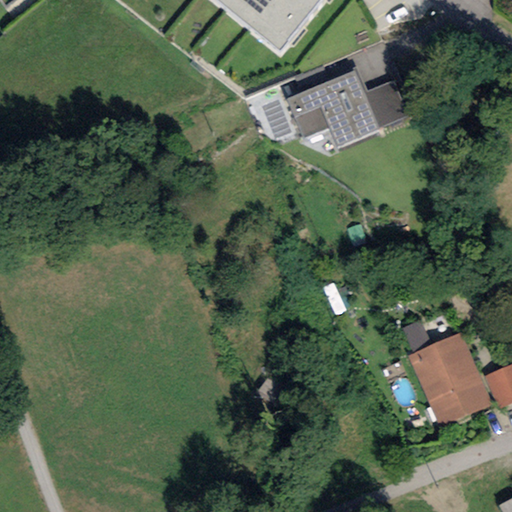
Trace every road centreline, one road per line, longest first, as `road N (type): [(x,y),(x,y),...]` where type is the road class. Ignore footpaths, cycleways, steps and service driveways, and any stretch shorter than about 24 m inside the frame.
road 1 (residential): [(339,511),(511,442)]
road 2 (residential): [(54,511),(0,372)]
